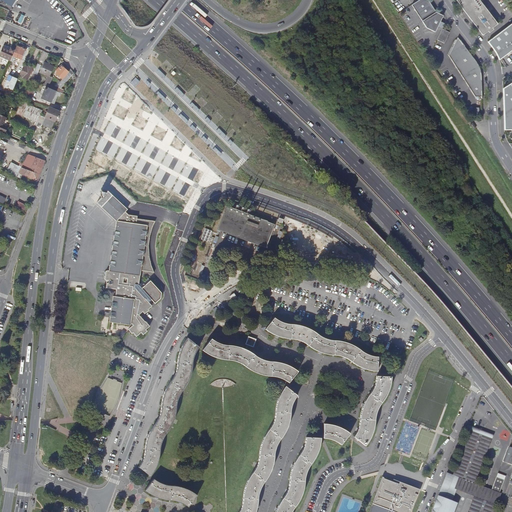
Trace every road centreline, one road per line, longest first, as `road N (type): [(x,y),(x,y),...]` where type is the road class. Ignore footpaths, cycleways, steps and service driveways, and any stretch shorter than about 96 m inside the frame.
road 1 (motorway): [(157,0),(336,164),(511,361)]
road 2 (motorway): [(511,335),(325,130),(182,0)]
road 3 (primary): [(27,470),(65,189),(102,92),(153,33)]
road 4 (primary): [(84,75),(46,193),(14,464)]
road 5 (unclassified): [(185,313),(175,266),(197,208),(214,188),(321,220),(383,272)]
road 6 (residential): [(316,511),(330,478),(378,458),(416,357),(442,334)]
road 7 (residential): [(185,313),(248,274),(288,264),(313,260),(383,272)]
road 8 (unclassified): [(106,499),(159,358),(185,313)]
road 9 (residential): [(511,170),(494,138),(488,61),(443,0)]
road 10 (unclassified): [(481,380),(426,511)]
road 11 (motorway): [(307,0),(291,20),(260,29),(206,0)]
